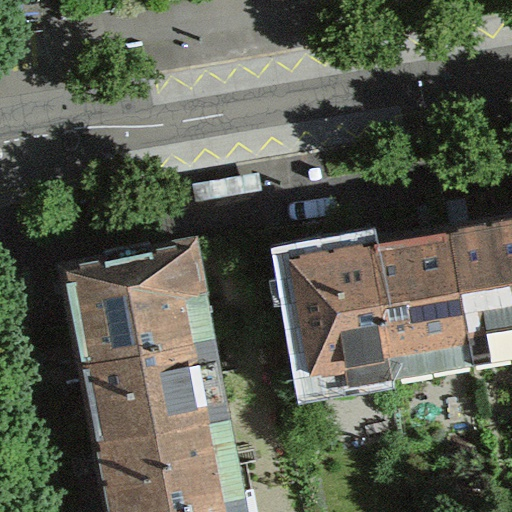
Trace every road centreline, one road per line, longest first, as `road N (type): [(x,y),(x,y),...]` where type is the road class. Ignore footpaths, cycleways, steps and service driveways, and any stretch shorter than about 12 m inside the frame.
road 1 (tertiary): [(511,68),(35,149)]
road 2 (residential): [(35,149),(24,0)]
